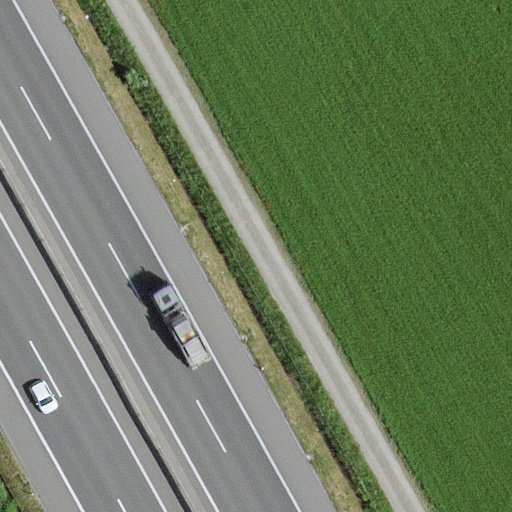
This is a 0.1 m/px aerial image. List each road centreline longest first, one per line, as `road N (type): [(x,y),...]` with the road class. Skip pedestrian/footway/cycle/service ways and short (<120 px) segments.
road 1 (motorway): [(252,511),(0,65)]
road 2 (motorway): [(0,306),(115,511)]
